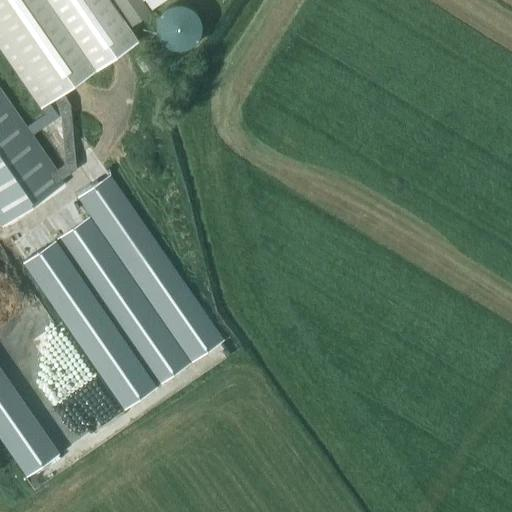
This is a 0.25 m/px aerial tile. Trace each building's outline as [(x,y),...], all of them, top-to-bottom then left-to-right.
[(140,45),(109,0),(0,0),(0,51),(42,113),(140,45)] [(143,0),(150,9),(163,0),(143,0)] [(161,41),(167,46),(174,49),(182,49),(189,46),(195,41),(199,35),(201,27),(200,19),(196,12),(190,7),(183,4),(175,4),(167,7),(161,12),(157,18),(156,26),(157,34),(161,41)] [(0,219),(4,225),(63,184),(0,91),(0,219)] [(94,185),(79,195),(193,361),(222,341),(70,120),(55,130),(94,185)] [(189,364),(75,198),(46,219),(160,384),(189,364)] [(155,387),(41,222),(12,242),(126,407),(155,387)] [(0,370),(0,433),(28,474),(58,454),(0,370)]
